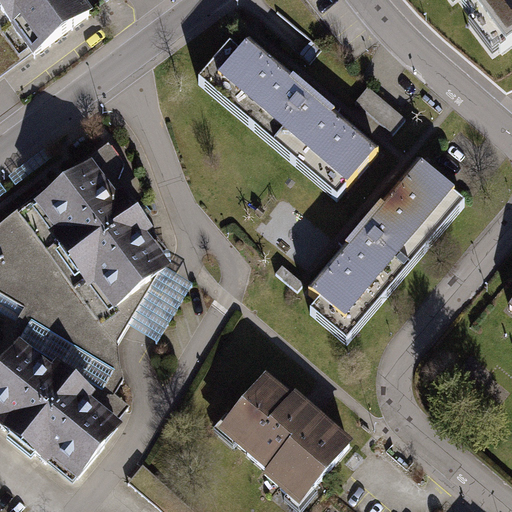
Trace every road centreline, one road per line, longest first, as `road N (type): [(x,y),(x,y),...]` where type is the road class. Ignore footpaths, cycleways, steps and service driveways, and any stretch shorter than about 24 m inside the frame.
road 1 (residential): [(511,506),(415,426),(395,388),(404,352),(511,227)]
road 2 (residential): [(0,154),(169,27)]
road 3 (residential): [(511,134),(368,0)]
